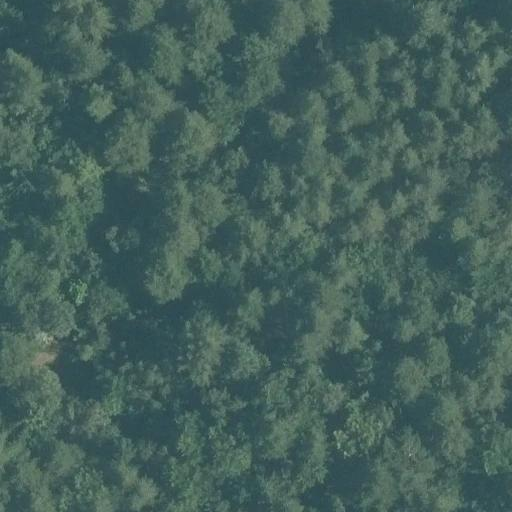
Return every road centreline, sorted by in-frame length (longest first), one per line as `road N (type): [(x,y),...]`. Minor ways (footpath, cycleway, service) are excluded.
road 1 (track): [(0,391),(50,358),(64,297),(99,235),(253,128),(334,29),(348,0)]
road 2 (track): [(50,358),(78,407),(114,444),(303,511)]
